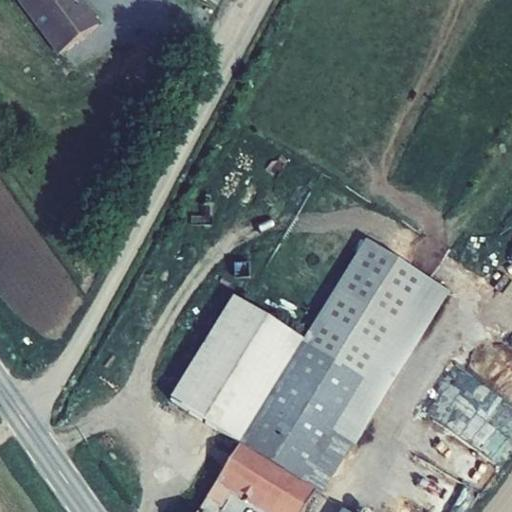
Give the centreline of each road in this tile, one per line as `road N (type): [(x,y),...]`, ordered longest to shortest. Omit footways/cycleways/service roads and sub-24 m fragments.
road 1 (unclassified): [(18,413),(71,358),(265,0)]
road 2 (primary): [(87,511),(18,413)]
